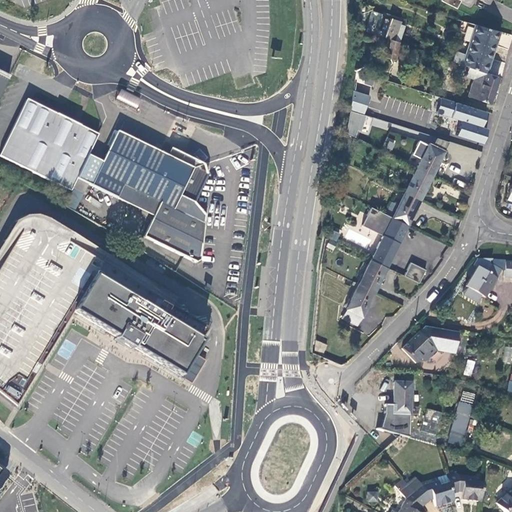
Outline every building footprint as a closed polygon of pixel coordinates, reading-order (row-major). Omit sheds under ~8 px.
[(398,21),(389,18),(384,37),(393,40),(397,24),(398,21)] [(403,26),(397,24),(393,40),(398,42),(403,26)] [(497,32),(473,25),(467,45),(489,52),(493,40),(495,40),(497,32)] [(384,37),(377,61),(382,63),(384,56),(393,59),(398,42),(393,40),(384,37)] [(489,52),(467,45),(461,63),(486,71),(488,63),(486,62),(489,52)] [(438,59),(433,74),(440,76),(445,62),(438,59)] [(498,77),(467,66),(464,76),(472,79),(467,96),(489,103),(498,77)] [(374,71),(356,69),(355,83),(372,85),(374,71)] [(0,98),(10,77),(0,72),(0,98)] [(146,100),(120,87),(113,102),(139,114),(146,100)] [(363,115),(369,96),(351,90),(349,109),(363,115)] [(486,111),(442,94),(435,111),(462,121),(458,133),(481,142),(486,129),(481,126),(486,111)] [(0,155),(71,191),(72,189),(76,181),(88,155),(99,133),(79,124),(75,122),(28,99),(0,155)] [(197,126),(177,116),(165,139),(185,150),(197,126)] [(102,162),(88,155),(76,181),(117,200),(154,216),(144,239),(196,264),(199,263),(206,215),(194,203),(207,176),(205,170),(203,165),(171,149),(167,156),(117,132),(102,162)] [(447,142),(434,138),(431,146),(442,152),(447,142)] [(427,144),(415,168),(430,175),(442,152),(431,146),(427,144)] [(430,175),(415,168),(403,192),(418,200),(430,175)] [(418,200),(403,192),(396,205),(391,217),(406,225),(418,200)] [(390,202),(384,214),(391,217),(396,205),(390,202)] [(360,225),(381,235),(369,260),(385,268),(406,225),(391,217),(384,214),(369,206),(360,225)] [(0,265),(0,394),(15,407),(48,353),(72,312),(112,335),(122,341),(158,363),(180,376),(209,326),(163,300),(140,286),(98,261),(48,231),(20,233),(0,265)] [(372,293),(385,268),(369,260),(357,285),(372,293)] [(409,262),(402,276),(417,284),(424,270),(409,262)] [(511,262),(504,262),(503,277),(511,277),(511,262)] [(486,273),(475,267),(464,286),(465,286),(461,292),(462,295),(476,303),(480,295),(484,297),(499,270),(491,265),(486,273)] [(340,318),(356,326),(372,293),(357,285),(340,318)] [(422,327),(400,349),(414,363),(431,346),(437,353),(451,339),(452,332),(422,327)] [(324,352),(326,343),(316,341),(314,350),(324,352)] [(511,362),(511,354),(511,347),(505,346),(503,361),(511,362)] [(467,359),(464,375),(471,376),(475,361),(467,359)] [(445,370),(423,367),(422,374),(444,376),(445,370)] [(410,383),(393,382),(392,405),(384,404),(383,420),(382,420),(378,430),(408,438),(410,383)] [(461,401),(473,403),(475,393),(463,391),(461,401)] [(470,406),(459,403),(451,430),(462,433),(470,406)] [(440,413),(426,409),(420,431),(434,435),(440,413)] [(455,475),(445,478),(447,483),(450,494),(457,493),(460,493),(460,501),(479,502),(481,484),(473,482),(472,478),(456,476),(455,475)] [(414,479),(398,491),(402,495),(418,483),(414,479)] [(419,485),(411,491),(423,506),(428,502),(432,500),(434,507),(452,502),(450,494),(447,483),(438,485),(437,482),(420,486),(419,485)] [(511,511),(511,486),(495,503),(503,511),(511,511)] [(366,501),(377,501),(378,491),(367,491),(366,501)] [(393,511),(390,510),(389,511),(416,511),(418,510),(423,506),(411,491),(403,498),(404,499),(397,511),(393,511)]
